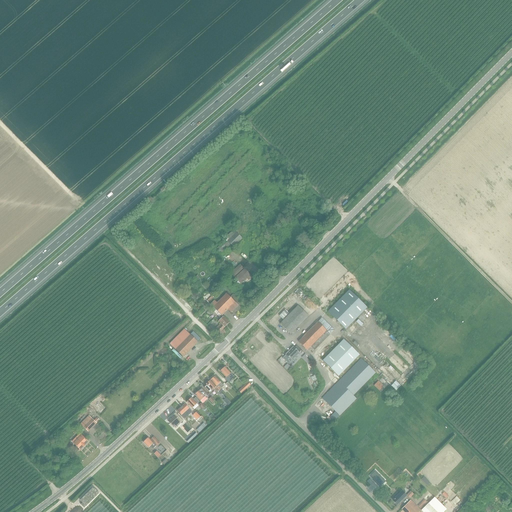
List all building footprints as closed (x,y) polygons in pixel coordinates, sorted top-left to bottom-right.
[(233,247),(242,238),(238,234),(241,232),(237,228),(238,227),(236,225),(232,229),(233,230),(227,236),(224,238),(225,240),(216,249),(221,254),(226,249),(231,244),(233,247)] [(268,252),(272,248),(266,242),(262,246),(268,252)] [(240,264),(233,270),(226,262),(222,258),(213,248),(211,250),(220,260),(221,260),(224,264),(230,271),(230,272),(234,277),(243,268),(240,264)] [(244,269),(235,277),(238,281),(238,280),(238,281),(236,283),(236,284),(236,285),(236,286),(237,287),(238,287),(239,286),(242,284),(241,283),(243,282),(244,281),(243,281),(248,277),(250,279),(252,277),(244,269)] [(345,329),(367,308),(349,290),(328,312),(345,329)] [(210,304),(213,307),(222,315),(228,309),(231,312),(238,305),(226,293),(217,303),(214,300),(210,304)] [(297,306),(280,324),(290,334),(308,316),(297,306)] [(219,333),(229,322),(223,316),(218,321),(220,323),(215,329),(219,333)] [(298,341),(307,350),(310,346),(313,349),(329,333),(326,330),(329,327),(321,319),(298,341)] [(169,344),(175,349),(183,357),(200,339),(193,331),(190,334),(184,329),(169,344)] [(359,354),(343,339),(322,360),(338,376),(359,354)] [(293,361),(302,351),(296,345),(294,348),(293,347),(286,354),(282,358),(288,364),(292,360),(293,361)] [(338,381),(322,398),(340,415),(356,399),(353,395),(375,372),(361,358),(349,370),(339,382),(338,381)] [(232,379),(234,377),(232,374),(225,367),(220,371),(226,378),(229,375),(232,379)] [(212,378),(210,380),(219,390),(221,392),(223,391),(221,388),(224,386),(215,376),(214,376),(213,376),(212,377),(212,378)] [(206,384),(205,384),(206,385),(203,387),(210,394),(213,392),(211,391),(214,388),(217,392),(219,390),(210,380),(208,382),(207,382),(206,383),(206,384)] [(378,381),(374,385),(379,391),(384,386),(378,381)] [(194,395),(202,402),(202,403),(207,399),(206,398),(209,396),(201,388),(197,392),(196,392),(195,393),(195,394),(194,395)] [(192,408),(199,401),(195,397),(193,399),(191,397),(187,402),(192,408)] [(186,414),(190,410),(185,404),(177,411),(181,415),(185,412),(186,414)] [(177,426),(183,421),(175,412),(170,417),(171,418),(168,421),(174,427),(176,425),(177,426)] [(81,424),(88,431),(89,432),(96,424),(89,416),(81,424)] [(194,432),(186,440),(188,443),(197,435),(194,432)] [(81,435),(79,433),(72,441),(73,443),(76,446),(75,447),(78,450),(79,449),(80,450),(88,442),(81,435)] [(157,445),(159,443),(153,436),(150,439),(151,439),(150,439),(148,437),(143,442),(148,448),(150,446),(153,449),(156,445),(157,445)] [(375,471),(370,476),(379,485),(384,480),(375,471)] [(397,505),(406,496),(401,491),(399,494),(397,492),(394,495),(395,497),(392,500),(397,505)] [(424,499),(417,505),(421,509),(428,503),(424,499)] [(418,511),(420,510),(418,508),(411,500),(407,504),(402,509),(404,511),(418,511)] [(430,501),(428,503),(421,510),(423,511),(436,511),(439,509),(430,501)]
